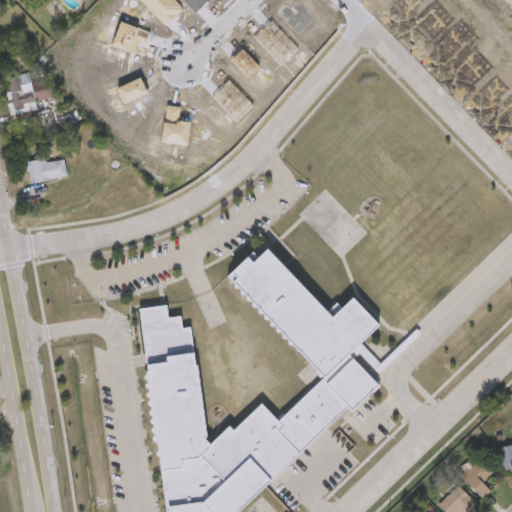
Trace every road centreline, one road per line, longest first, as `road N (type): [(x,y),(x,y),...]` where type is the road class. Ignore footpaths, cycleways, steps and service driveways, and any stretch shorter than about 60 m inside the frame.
road 1 (secondary): [(49,511),(0,212)]
road 2 (secondary): [(0,342),(26,511)]
